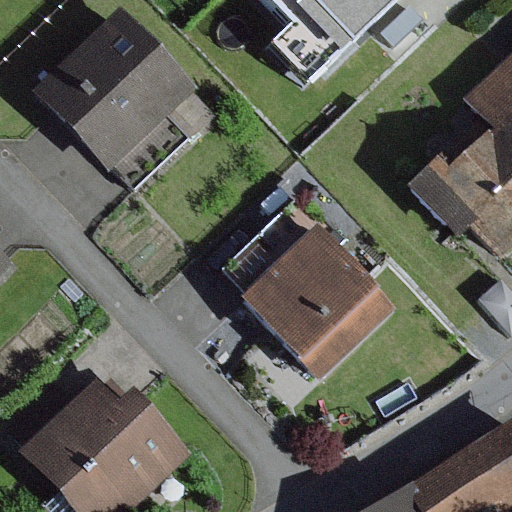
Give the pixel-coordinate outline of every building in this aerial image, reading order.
[(270,0),(334,61),(392,0),(270,0)] [(119,13),(30,95),(108,175),(192,93),(119,13)] [(511,262),(511,52),(459,103),(490,134),(443,178),(432,167),(407,190),(457,242),(471,229),(507,267),(511,262)] [(253,245),(275,266),(310,230),(321,219),(299,198),(253,245)] [(275,266),(239,300),(319,382),(391,312),(310,230),(275,266)] [(0,255),(0,273),(9,265),(0,255)] [(93,383),(16,454),(70,511),(134,511),(192,458),(131,394),(116,408),(93,383)] [(511,511),(511,426),(401,492),(412,511),(489,511),(497,508),(499,511),(511,511)] [(412,511),(401,492),(367,511),(412,511)]
